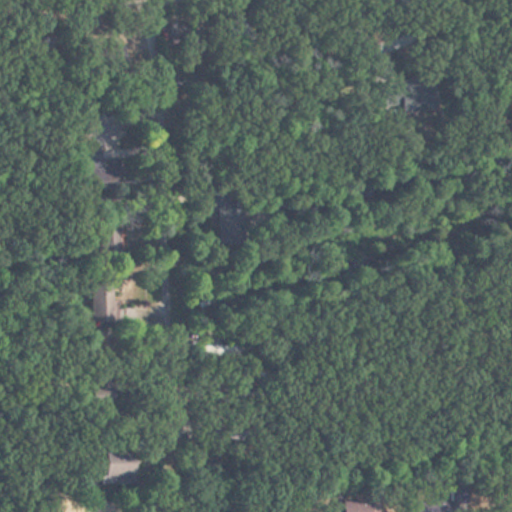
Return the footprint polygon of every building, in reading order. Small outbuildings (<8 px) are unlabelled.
[(50,38),(28,38),(28,58),(50,58),(50,38)] [(104,170),(91,151),(77,160),(90,179),(104,170)] [(202,194),(202,222),(219,222),(219,194),(202,194)] [(89,323),(110,323),(110,280),(89,280),(89,323)] [(198,360),(236,360),(236,346),(198,346),(198,360)] [(133,451),(101,451),(101,480),(133,480),(133,451)] [(464,511),(464,486),(444,486),(444,502),(430,502),(430,511),(464,511)] [(375,511),(376,501),(340,501),(340,511),(375,511)]
